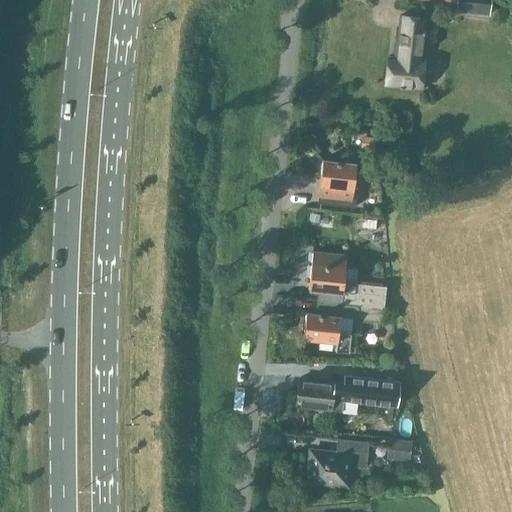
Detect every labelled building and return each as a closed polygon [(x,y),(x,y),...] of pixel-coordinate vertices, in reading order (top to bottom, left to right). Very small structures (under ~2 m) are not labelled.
[(458,0),(457,11),(489,14),(490,0),(458,0)] [(426,60),(423,60),(427,20),(400,17),(396,57),(389,57),(386,89),(422,93),(426,60)] [(372,149),(374,136),(361,135),(360,147),(372,149)] [(356,188),(358,162),(322,160),(319,203),(356,206),(357,189),(356,188)] [(309,214),(308,226),(320,227),(321,215),(309,214)] [(383,321),(385,300),(386,288),(345,284),(348,257),(314,253),(309,291),(345,295),(344,305),(360,307),(358,319),(383,321)] [(338,343),(337,350),(349,352),(351,333),(340,332),(342,316),(306,312),(303,339),(338,343)] [(295,389),(297,354),(269,353),(267,388),(295,389)] [(343,384),(299,379),(296,407),(341,412),(342,402),(396,408),(399,382),(344,376),(343,384)] [(307,482),(351,487),(353,466),(366,467),(369,442),(337,439),(336,453),(311,450),(307,482)] [(388,458),(410,460),(412,442),(390,440),(388,458)]
